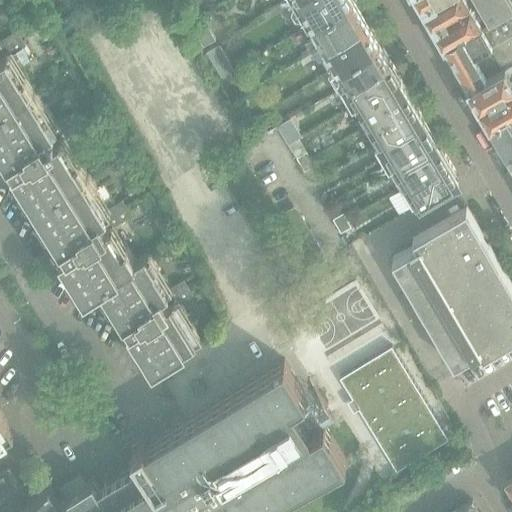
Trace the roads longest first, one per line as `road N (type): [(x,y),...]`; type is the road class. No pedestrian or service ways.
road 1 (residential): [(74,427),(115,403),(118,391),(88,347),(61,326),(0,230)]
road 2 (residential): [(389,0),(511,207)]
road 3 (residential): [(511,373),(468,408),(483,445),(482,479),(500,511)]
road 4 (residential): [(0,313),(36,395),(60,425),(74,427)]
